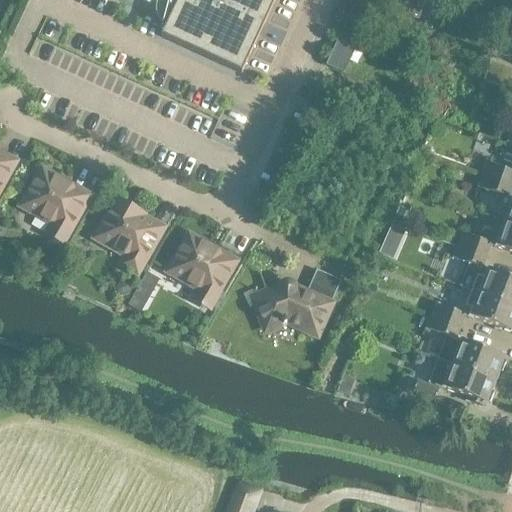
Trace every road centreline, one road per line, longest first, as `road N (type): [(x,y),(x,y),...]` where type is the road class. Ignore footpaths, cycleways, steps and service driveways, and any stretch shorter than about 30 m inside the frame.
road 1 (residential): [(3,109),(219,212)]
road 2 (unclassified): [(219,212),(317,0)]
road 3 (track): [(212,478),(107,429),(24,412),(0,423)]
